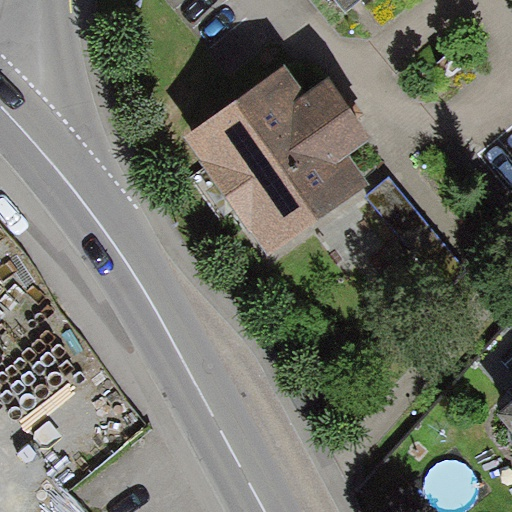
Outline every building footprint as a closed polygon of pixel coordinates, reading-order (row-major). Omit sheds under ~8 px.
[(289,64),(184,136),(265,254),(371,182),(351,154),(375,138),(332,76),(309,92),(289,64)] [(386,179),(366,194),(441,289),(461,274),(386,179)] [(406,259),(390,239),(364,259),(381,279),(406,259)] [(328,402),(311,370),(286,383),(304,415),(328,402)] [(511,407),(500,418),(511,432),(511,407)]
